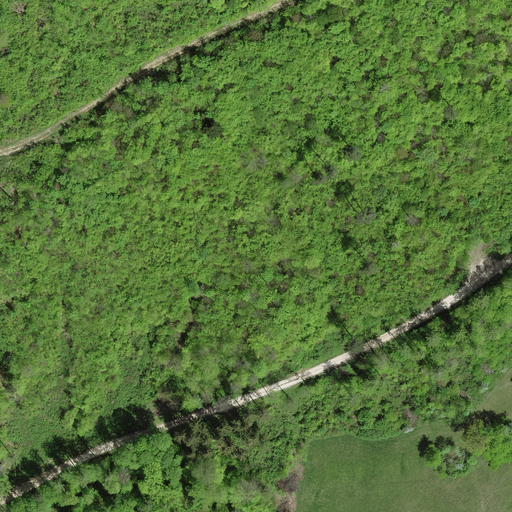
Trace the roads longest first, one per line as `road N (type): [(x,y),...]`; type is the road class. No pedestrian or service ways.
road 1 (track): [(511,256),(409,324),(294,380),(118,441),(0,498)]
road 2 (track): [(0,153),(287,0)]
road 3 (track): [(511,367),(492,383),(466,436),(482,511)]
